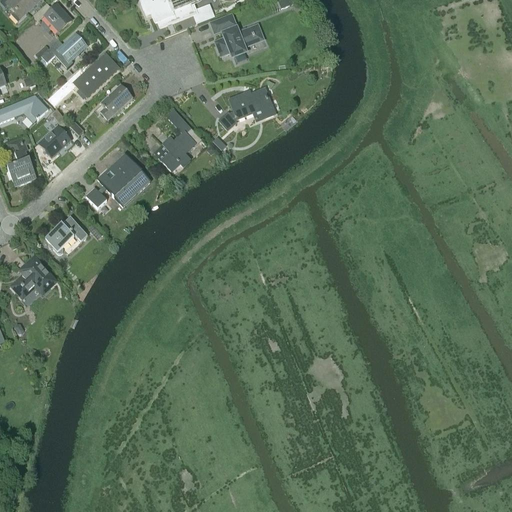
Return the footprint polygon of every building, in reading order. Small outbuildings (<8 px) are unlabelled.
[(1,0),(0,1),(0,4),(4,10),(6,10),(8,8),(14,14),(12,16),(12,18),(17,24),(19,24),(26,17),(25,16),(42,0),(1,0)] [(149,0),(142,3),(145,12),(150,10),(151,14),(154,23),(157,23),(160,29),(192,16),(194,21),(196,27),(214,19),(212,14),(209,7),(196,12),(194,7),(193,6),(198,4),(201,2),(201,0),(149,0)] [(59,34),(71,23),(57,7),(51,11),(47,6),(33,18),(38,24),(44,18),(59,34)] [(217,45),(221,57),(230,53),(232,58),(244,54),(242,48),(261,41),(256,30),(248,33),(247,31),(236,35),(235,32),(233,33),(231,28),(233,27),(230,19),(212,26),(215,34),(223,31),(225,36),(224,37),(226,42),(217,45)] [(44,56),(41,59),(47,66),(50,63),(55,58),(66,71),(72,66),(70,64),(86,50),(76,38),(63,49),(58,43),(55,46),(44,56)] [(40,51),(43,55),(49,50),(46,46),(40,51)] [(83,54),(80,57),(85,63),(89,60),(83,54)] [(86,101),(118,72),(105,57),(73,86),(86,101)] [(69,73),(63,77),(67,82),(72,77),(69,73)] [(57,102),(72,87),(67,82),(52,97),(57,102)] [(121,111),(132,101),(120,88),(100,106),(103,110),(102,111),(104,112),(100,115),(107,122),(120,110),(121,111)] [(228,116),(219,123),(220,124),(227,132),(235,124),(234,123),(262,112),(264,118),(272,115),(270,110),(263,92),(246,99),(245,96),(230,102),(234,114),(233,115),(229,117),(228,116)] [(15,107),(0,112),(0,125),(23,116),(32,126),(36,123),(47,113),(34,99),(30,104),(28,102),(23,107),(21,105),(17,109),(15,107)] [(51,161),(70,144),(60,133),(67,127),(56,113),(51,117),(59,128),(38,147),(51,161)] [(162,148),(163,148),(155,156),(154,155),(154,156),(172,176),(181,168),(183,171),(190,164),(185,158),(193,150),(194,151),(201,144),(174,113),(167,120),(183,137),(174,145),(170,141),(162,148)] [(78,139),(83,134),(73,125),(69,129),(78,139)] [(19,126),(4,132),(6,137),(21,131),(19,126)] [(12,185),(17,183),(19,187),(31,183),(29,178),(34,176),(29,162),(28,163),(24,154),(27,153),(22,141),(7,147),(15,168),(7,171),(12,185)] [(123,210),(150,185),(125,157),(98,183),(123,210)] [(98,212),(107,204),(95,191),(86,199),(98,212)] [(44,242),(46,243),(49,247),(47,248),(51,252),(52,251),(56,255),(74,239),(80,245),(88,239),(70,220),(62,228),(61,226),(44,242)] [(25,277),(12,289),(20,297),(22,300),(35,288),(43,296),(56,284),(34,261),(21,273),(25,277)]
